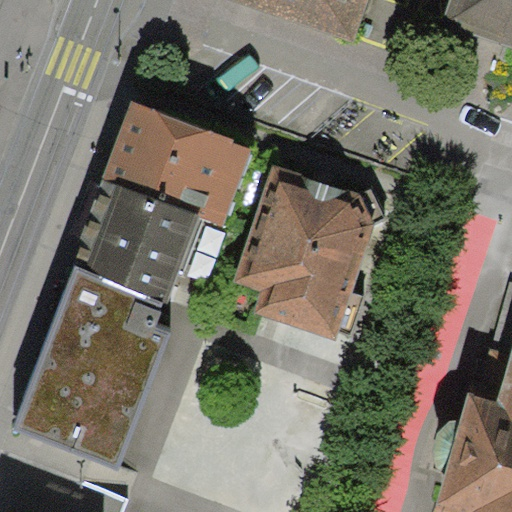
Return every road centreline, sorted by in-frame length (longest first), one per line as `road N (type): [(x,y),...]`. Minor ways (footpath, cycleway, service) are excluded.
road 1 (residential): [(511,136),(126,0)]
road 2 (secondary): [(0,249),(92,0)]
